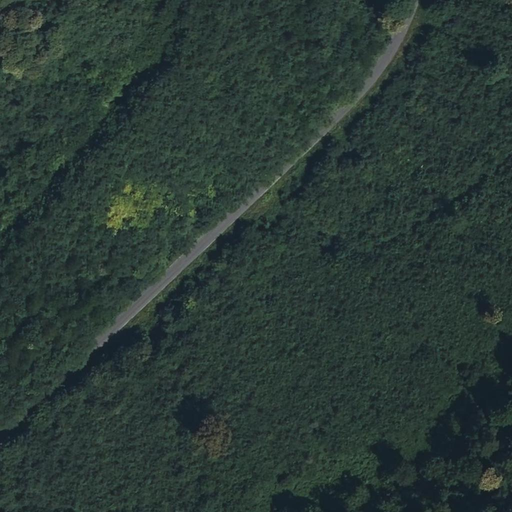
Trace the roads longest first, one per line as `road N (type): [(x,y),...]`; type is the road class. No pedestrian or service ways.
road 1 (tertiary): [(0,431),(339,116),(397,40),(414,0)]
road 2 (track): [(0,238),(149,69),(166,43),(168,0)]
